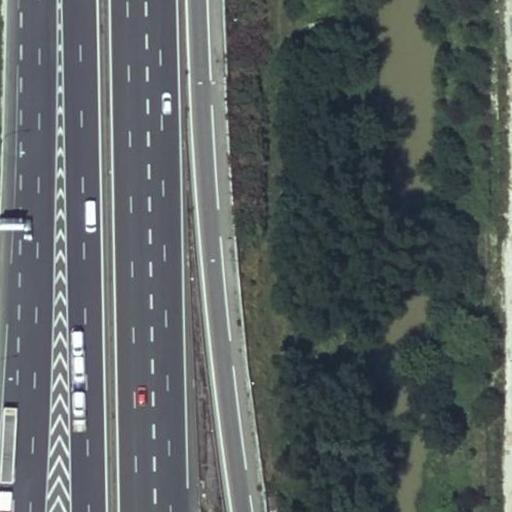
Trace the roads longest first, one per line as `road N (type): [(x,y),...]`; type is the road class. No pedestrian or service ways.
road 1 (motorway): [(243,511),(211,248),(196,0)]
road 2 (motorway): [(72,0),(90,511)]
road 3 (motorway): [(153,511),(137,0)]
road 4 (motorway): [(45,0),(30,384)]
road 5 (motorway): [(30,384),(10,511)]
road 6 (motorway): [(30,384),(27,511)]
